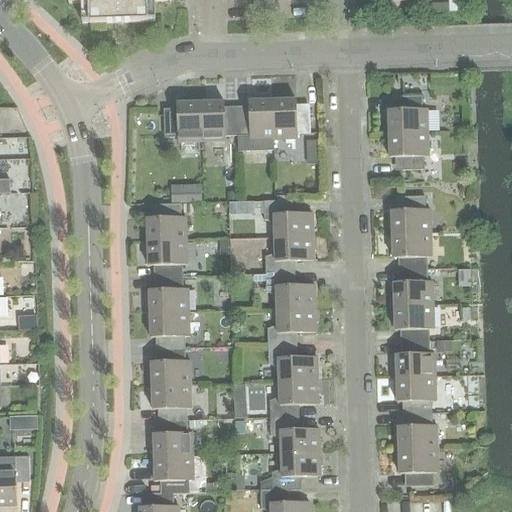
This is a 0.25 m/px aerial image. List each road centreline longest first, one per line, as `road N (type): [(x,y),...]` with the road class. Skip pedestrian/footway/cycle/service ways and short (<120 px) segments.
road 1 (residential): [(360,511),(346,52)]
road 2 (tertiary): [(76,511),(89,450),(91,351),(85,178),(68,109)]
road 3 (residential): [(511,48),(346,52)]
road 4 (residential): [(215,56),(176,60),(68,109)]
road 5 (residential): [(336,53),(215,56)]
